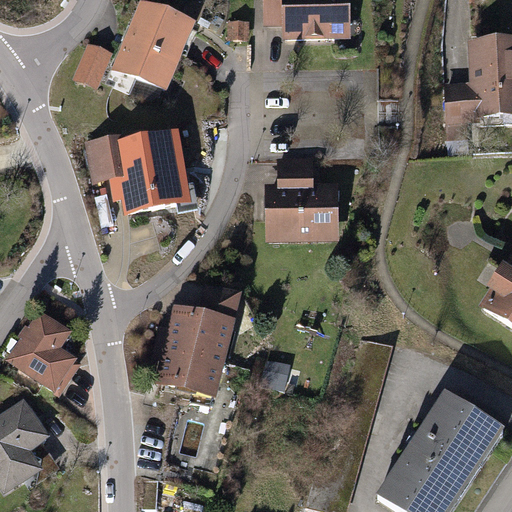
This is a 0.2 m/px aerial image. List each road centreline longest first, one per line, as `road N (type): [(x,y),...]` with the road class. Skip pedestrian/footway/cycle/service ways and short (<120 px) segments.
road 1 (residential): [(241,62),(231,173),(211,221),(177,267),(103,316)]
road 2 (residential): [(119,511),(103,316)]
road 3 (residential): [(75,220),(12,64)]
